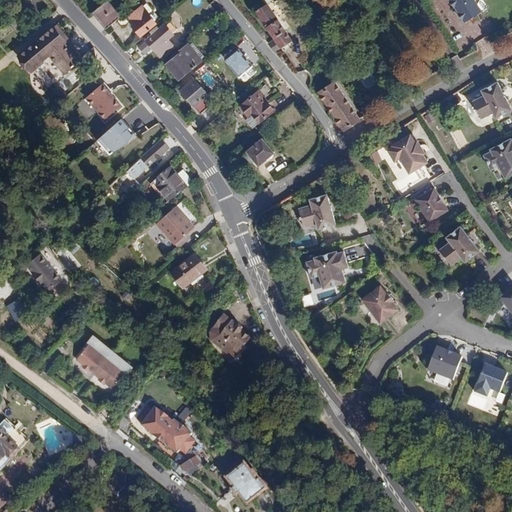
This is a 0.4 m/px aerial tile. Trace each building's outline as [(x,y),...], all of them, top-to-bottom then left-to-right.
[(264,0),(268,4),(255,12),(273,39),(269,42),(275,52),(292,41),(279,21),(285,17),(277,4),(279,2),(277,0),(264,0)] [(449,0),(449,2),(453,7),(455,7),(459,13),(458,14),(463,20),(465,19),(466,21),(482,10),(477,3),(478,0),(449,0)] [(109,2),(93,14),(106,29),(120,18),(111,8),(113,6),(109,2)] [(143,8),(139,4),(126,16),(134,25),(131,28),(140,38),(158,23),(144,7),(143,8)] [(174,35),(163,22),(144,39),(152,49),(161,58),(175,45),(169,39),(174,35)] [(56,23),(16,56),(30,73),(49,57),(65,75),(84,58),(56,23)] [(488,37),(477,41),(482,55),(492,52),(488,37)] [(145,55),(152,49),(144,39),(137,45),(145,55)] [(178,81),(204,61),(189,44),(175,55),(177,57),(166,66),(178,81)] [(252,65),(238,49),(225,61),(239,76),(252,65)] [(193,76),(179,88),(201,115),(215,103),(193,76)] [(362,121),(335,80),(317,93),(343,133),(362,121)] [(483,96),(470,103),(479,120),(492,113),(496,119),(511,110),(511,109),(497,82),(480,91),(483,96)] [(122,107),(104,85),(86,100),(104,122),(122,107)] [(275,111),(258,90),(239,106),(249,117),(251,115),(258,124),(275,111)] [(134,134),(122,120),(98,140),(110,154),(134,134)] [(395,162),(401,159),(410,174),(427,164),(422,156),(425,154),(418,142),(415,144),(410,135),(393,145),(395,148),(388,151),(395,162)] [(261,138),(247,152),(259,165),(264,163),(268,160),(272,156),(274,152),(261,138)] [(509,138),(490,148),(491,151),(481,155),(487,166),(496,161),(505,179),(511,174),(511,139),(510,141),(509,138)] [(170,148),(162,139),(140,158),(140,159),(148,167),(170,148)] [(134,180),(148,167),(140,159),(126,171),(134,180)] [(152,182),(168,203),(189,187),(187,185),(199,176),(190,164),(178,174),(172,166),(152,182)] [(434,188),(415,200),(429,222),(448,210),(434,188)] [(310,206),(297,209),(302,227),(315,223),(317,230),(336,224),(327,194),(308,200),(310,206)] [(177,205),(155,224),(174,245),(195,227),(193,224),(203,216),(186,197),(177,205)] [(448,264),(459,255),(463,261),(478,249),(461,226),(446,238),(449,243),(438,251),(448,264)] [(93,239),(85,247),(90,253),(98,245),(93,239)] [(336,252),(313,258),(314,260),(306,262),(311,279),(319,277),(322,290),(345,283),(340,266),(347,264),(344,252),(336,254),(336,252)] [(208,281),(202,273),(207,269),(195,254),(172,273),(184,288),(190,283),(197,290),(208,281)] [(38,255),(24,267),(45,293),(60,281),(38,255)] [(71,256),(66,259),(74,268),(78,264),(71,256)] [(379,284),(360,300),(381,325),(400,309),(379,284)] [(511,287),(498,298),(511,315),(511,287)] [(20,298),(6,306),(15,321),(29,313),(20,298)] [(243,327),(237,322),(235,324),(224,314),(209,333),(204,339),(223,355),(227,350),(234,356),(250,336),(241,329),(243,327)] [(130,366),(95,338),(77,361),(112,388),(130,366)] [(463,356),(437,345),(427,370),(453,381),(463,356)] [(324,352),(320,346),(314,350),(318,356),(324,352)] [(508,372),(485,362),(473,391),(488,397),(491,388),(500,392),(508,372)] [(142,423),(154,405),(148,401),(136,418),(142,423)] [(142,423),(141,424),(155,435),(154,436),(164,444),(177,453),(179,450),(185,455),(195,441),(189,436),(191,433),(154,405),(142,423)] [(38,428),(48,453),(60,449),(54,433),(56,433),(52,423),(38,428)] [(0,429),(0,470),(19,449),(3,435),(4,434),(0,429)] [(181,464),(186,476),(204,468),(199,456),(181,464)] [(234,488),(232,490),(237,496),(239,494),(247,504),(268,487),(259,476),(257,478),(244,462),(226,477),(234,488)]
